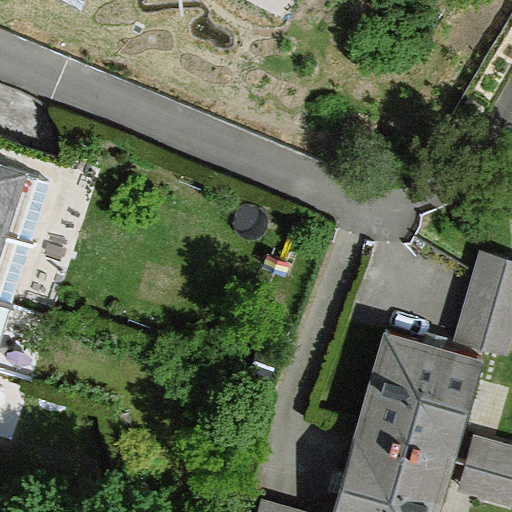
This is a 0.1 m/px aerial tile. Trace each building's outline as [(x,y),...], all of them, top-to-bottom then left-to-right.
[(0,230),(5,232),(25,171),(0,162),(0,230)] [(5,232),(32,241),(53,180),(25,171),(5,232)] [(32,241),(5,232),(0,230),(0,299),(12,304),(32,241)] [(511,258),(485,251),(476,278),(511,288),(511,258)] [(511,338),(511,288),(476,278),(460,336),(509,350),(511,338)] [(0,341),(12,304),(0,299),(0,341)] [(360,430),(455,459),(484,357),(389,328),(360,430)] [(440,511),(455,459),(360,430),(333,511),(440,511)] [(511,447),(475,438),(461,490),(511,503),(511,447)] [(304,511),(264,501),(260,511),(304,511)]
